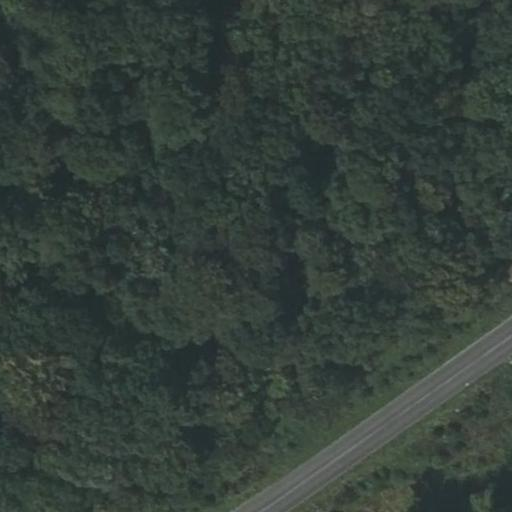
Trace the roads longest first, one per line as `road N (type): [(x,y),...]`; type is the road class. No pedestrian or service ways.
road 1 (track): [(236,0),(0,268)]
road 2 (tertiary): [(259,511),(511,332)]
